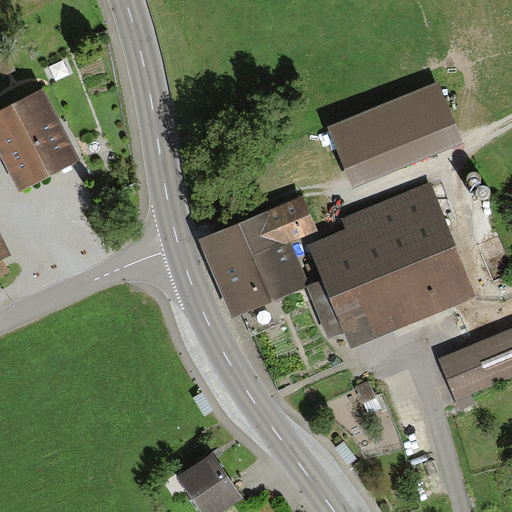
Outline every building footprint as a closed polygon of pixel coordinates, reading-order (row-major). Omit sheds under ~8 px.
[(439,88),(330,132),(353,191),(463,146),(439,88)] [(44,96),(0,117),(0,159),(20,198),(80,168),(57,122),(44,96)] [(346,238),(309,253),(348,352),(478,301),(433,187),(340,223),(346,238)] [(302,200),(199,244),(232,319),(278,299),(309,286),(291,245),(317,234),(302,200)] [(0,276),(7,273),(3,264),(10,260),(0,239),(0,276)] [(511,331),(439,361),(454,397),(511,373),(511,331)] [(212,447),(178,470),(206,511),(208,511),(241,489),(212,447)]
